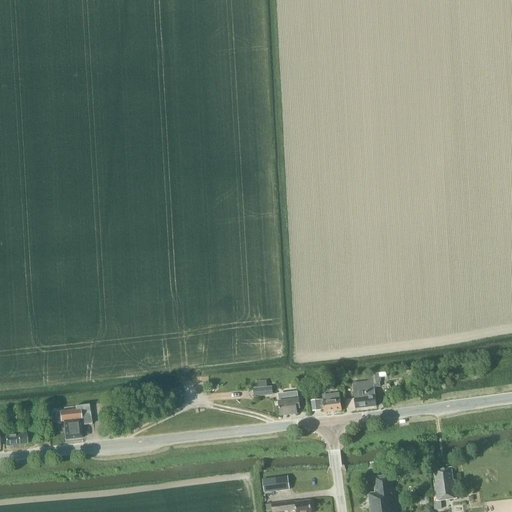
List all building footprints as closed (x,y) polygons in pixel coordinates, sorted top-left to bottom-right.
[(375,408),(374,388),(380,388),(379,373),(373,373),(373,377),(368,377),(369,382),(353,383),(355,409),(375,408)] [(263,388),(267,387),(267,382),(257,383),(258,388),(253,389),(254,397),(263,397),(263,388)] [(280,403),(278,403),(280,415),(295,413),(295,409),(300,408),(299,401),(298,401),(297,393),(288,394),(288,396),(279,397),(280,403)] [(323,413),(341,411),(338,393),(322,395),(322,400),(311,401),(312,411),(320,410),(320,409),(322,409),(323,413)] [(63,422),(65,441),(83,439),(81,421),(80,410),(59,412),(60,423),(63,422)] [(119,425),(117,410),(111,411),(113,426),(119,425)] [(16,412),(4,413),(0,413),(0,414),(1,422),(5,422),(5,428),(17,427),(16,412)] [(5,436),(3,437),(3,441),(6,441),(6,446),(27,444),(26,434),(25,428),(4,430),(5,436)] [(434,510),(436,510),(441,509),(440,501),(457,499),(454,481),(452,481),(451,468),(434,471),(435,483),(434,483),(436,502),(433,502),(434,510)] [(369,511),(396,511),(394,491),(392,491),(390,476),(374,478),(375,488),(374,488),(375,493),(368,494),(369,511)] [(289,490),(288,477),(262,480),(263,493),(289,490)] [(294,502),(271,505),(266,505),(266,511),(282,511),(295,510),(295,511),(311,511),(310,501),(295,503),(294,502)]
